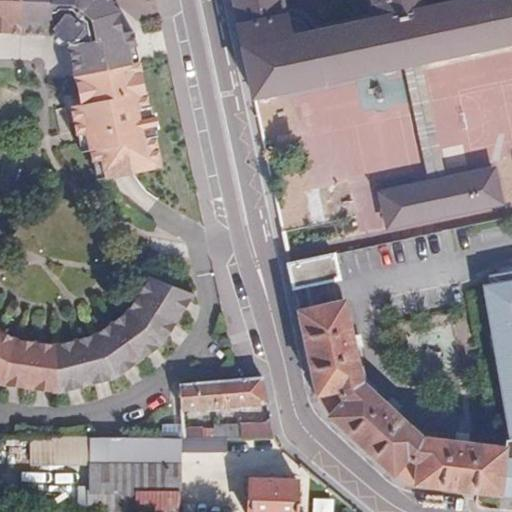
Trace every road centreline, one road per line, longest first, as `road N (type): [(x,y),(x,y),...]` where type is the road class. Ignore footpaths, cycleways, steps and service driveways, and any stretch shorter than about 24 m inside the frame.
road 1 (tertiary): [(205,0),(293,414),(403,511)]
road 2 (unknown): [(268,303),(511,254)]
